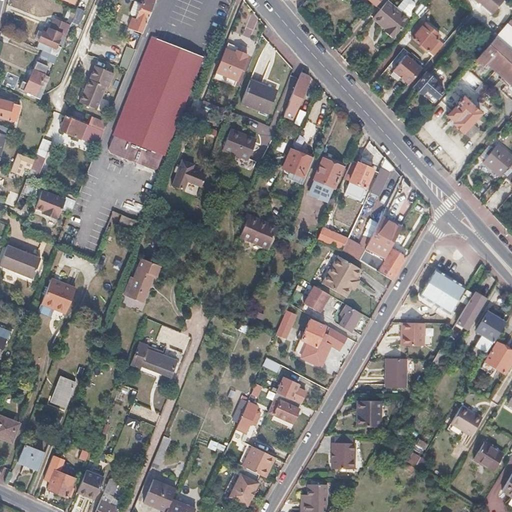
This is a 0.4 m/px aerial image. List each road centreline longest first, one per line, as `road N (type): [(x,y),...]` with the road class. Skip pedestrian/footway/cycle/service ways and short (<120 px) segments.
road 1 (residential): [(459,213),(434,232),(267,511)]
road 2 (primary): [(459,213),(267,0)]
